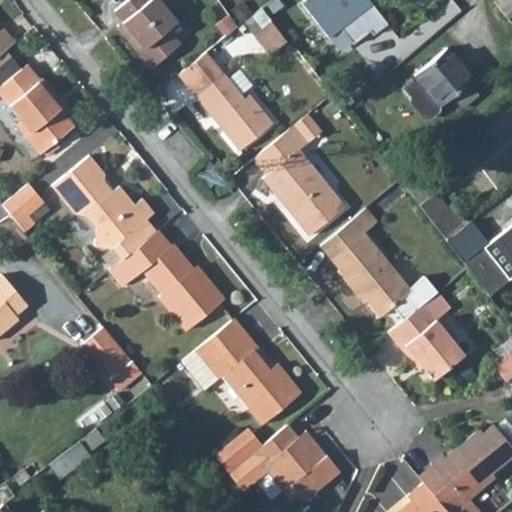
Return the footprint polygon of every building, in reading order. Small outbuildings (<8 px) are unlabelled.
[(123,0),(112,9),(121,20),(120,21),(142,47),(137,51),(150,68),(179,43),(167,28),(176,21),(157,0),(123,0)] [(253,12),(264,4),(260,0),(255,0),(248,5),(253,12)] [(372,0),(305,0),(327,37),(344,27),(353,41),(385,23),(372,0)] [(511,6),(511,0),(491,0),(491,1),(502,15),(511,6)] [(285,41),(270,20),(253,34),(269,54),(285,41)] [(137,51),(142,47),(120,21),(115,25),(137,51)] [(0,52),(14,41),(2,28),(0,29),(0,52)] [(471,79),(445,48),(412,75),(424,89),(408,103),(422,120),(424,118),(429,119),(428,115),(433,116),(432,112),(436,113),(436,108),(438,107),(450,96),(466,84),(471,79)] [(242,97),(222,72),(205,51),(176,74),(194,96),(237,148),(271,122),(247,93),(242,97)] [(39,79),(26,64),(0,84),(0,95),(19,119),(28,129),(22,134),(23,135),(37,152),(38,154),(73,125),(61,110),(49,96),(53,93),(41,77),(39,79)] [(408,103),(424,89),(412,75),(403,83),(402,89),(408,97),(408,103)] [(466,84),(450,96),(460,108),(475,96),(466,84)] [(64,107),(53,93),(49,96),(61,110),(64,107)] [(320,131),(306,114),(251,158),(264,174),(260,177),(272,191),(276,188),(281,194),(277,197),(299,224),(307,234),(344,205),(335,195),(322,179),(317,183),(303,166),(309,162),(298,149),(320,131)] [(19,119),(14,123),(22,134),(28,129),(19,119)] [(27,160),(37,152),(23,135),(13,143),(27,160)] [(104,174),(88,154),(50,185),(73,212),(83,212),(96,227),(94,244),(111,246),(121,258),(155,230),(145,219),(153,213),(141,198),(133,204),(118,185),(111,190),(107,194),(102,187),(103,181),(104,174)] [(317,183),(322,179),(309,162),(303,166),(317,183)] [(430,195),(417,178),(404,189),(417,205),(430,195)] [(107,194),(111,190),(103,181),(102,187),(107,194)] [(27,182),(1,204),(23,230),(34,221),(27,213),(42,201),(27,182)] [(277,197),(281,194),(276,188),(272,191),(277,197)] [(462,227),(435,191),(430,195),(417,205),(444,241),(462,227)] [(376,221),(365,207),(320,243),(330,254),(328,256),(338,269),(336,270),(356,295),(360,293),(365,299),(378,315),(390,305),(401,319),(415,308),(435,291),(423,276),(408,288),(362,231),(376,221)] [(462,227),(444,241),(461,261),(481,246),(486,242),(469,221),(462,227)] [(191,268),(171,243),(169,245),(156,229),(155,230),(121,258),(108,269),(121,286),(141,270),(161,293),(157,296),(185,329),(223,299),(200,271),(196,274),(191,268)] [(507,279),(481,246),(461,261),(487,295),(507,279)] [(196,274),(200,271),(195,265),(191,268),(196,274)] [(26,304),(1,274),(0,274),(0,331),(17,318),(14,314),(26,304)] [(434,318),(434,319),(449,307),(435,291),(415,308),(428,323),(434,318)] [(361,302),(365,299),(360,293),(356,295),(361,302)] [(428,323),(415,308),(401,319),(386,331),(409,359),(413,356),(421,366),(431,378),(462,353),(434,319),(434,318),(428,323)] [(511,308),(503,315),(511,326),(511,308)] [(257,346),(233,317),(193,349),(216,377),(217,378),(221,375),(261,424),(300,392),(276,363),(273,366),(269,369),(252,349),(257,346)] [(131,359),(102,325),(79,344),(108,379),(131,359)] [(269,369),(273,366),(257,346),(252,349),(269,369)] [(216,377),(193,349),(180,361),(203,388),(216,377)] [(511,350),(492,366),(504,382),(511,376),(511,350)] [(417,369),(421,366),(413,356),(409,359),(417,369)] [(117,390),(140,370),(131,359),(108,379),(117,390)] [(297,435),(287,423),(251,452),(227,472),(228,474),(242,491),(266,471),(282,490),(288,485),(301,502),(339,471),(313,439),(306,445),(297,435)] [(448,511),(467,497),(493,475),(490,471),(511,453),(511,447),(492,424),(482,432),(479,429),(445,456),(442,453),(429,463),(431,465),(417,476),(421,482),(405,495),(408,500),(393,511),(448,511)] [(104,439),(94,427),(47,463),(58,478),(88,455),(87,452),(104,439)] [(258,444),(246,429),(215,454),(227,469),(258,444)] [(306,445),(313,439),(304,429),(297,435),(306,445)] [(30,476),(23,467),(11,475),(18,484),(30,476)] [(13,495),(3,481),(2,482),(0,483),(0,511),(45,511),(42,508),(36,511),(8,511),(1,503),(13,495)] [(393,511),(408,500),(405,495),(384,511),(393,511)] [(479,511),(467,497),(448,511),(479,511)]
